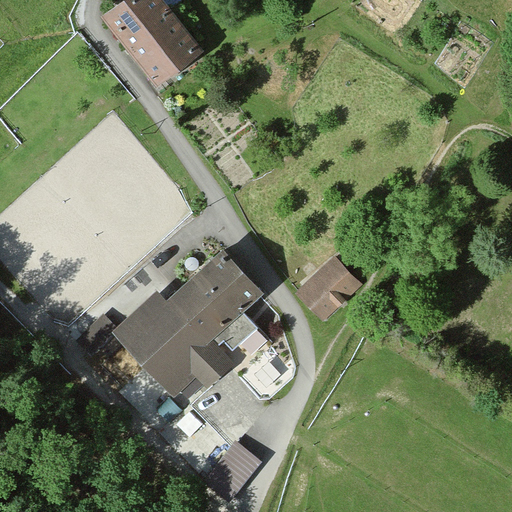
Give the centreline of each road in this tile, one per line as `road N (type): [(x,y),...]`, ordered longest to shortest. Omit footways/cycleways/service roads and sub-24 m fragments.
road 1 (residential): [(249,511),(304,385),(298,324),(91,26),(90,0)]
road 2 (track): [(0,288),(225,511)]
